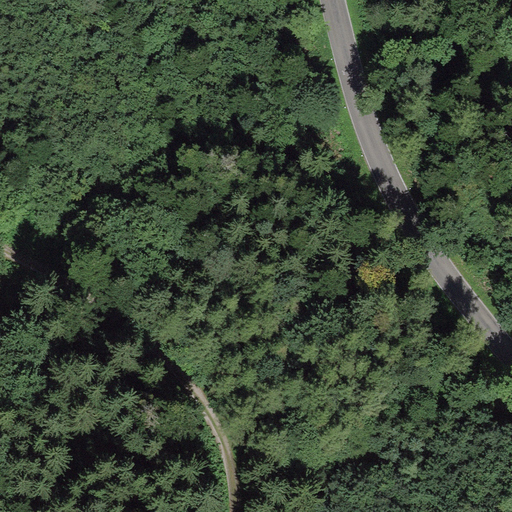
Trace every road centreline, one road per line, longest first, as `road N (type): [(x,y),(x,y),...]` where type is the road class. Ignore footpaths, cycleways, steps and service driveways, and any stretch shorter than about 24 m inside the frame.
road 1 (unclassified): [(511,354),(405,225),(375,167),(332,0)]
road 2 (track): [(233,511),(231,470),(199,395),(87,294),(0,247)]
